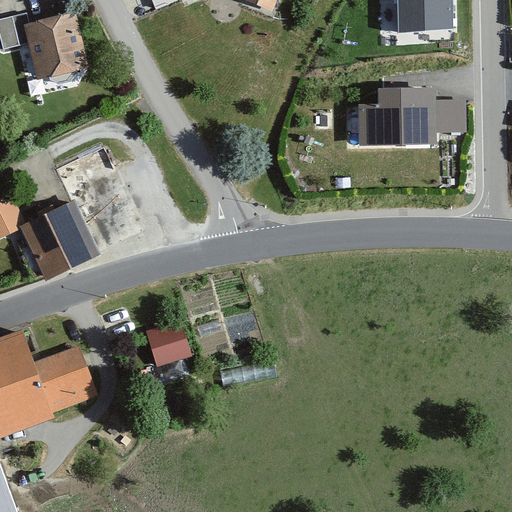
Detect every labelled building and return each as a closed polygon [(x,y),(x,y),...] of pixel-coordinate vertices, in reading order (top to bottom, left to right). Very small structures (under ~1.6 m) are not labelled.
[(452,0),(398,0),(400,36),(455,34),(452,0)] [(19,10),(0,14),(0,44),(23,38),(33,78),(85,65),(71,10),(22,22),(19,10)] [(434,89),(378,90),(379,107),(359,108),(360,149),(438,147),(438,136),(465,135),(464,103),(435,103),(434,89)] [(11,193),(0,198),(0,238),(23,228),(26,223),(11,193)] [(72,201),(26,223),(23,228),(48,279),(98,255),(72,201)] [(179,323),(145,334),(154,363),(188,352),(179,323)] [(21,328),(0,335),(0,425),(91,393),(72,342),(32,357),(21,328)] [(0,511),(14,511),(0,472),(0,511)]
